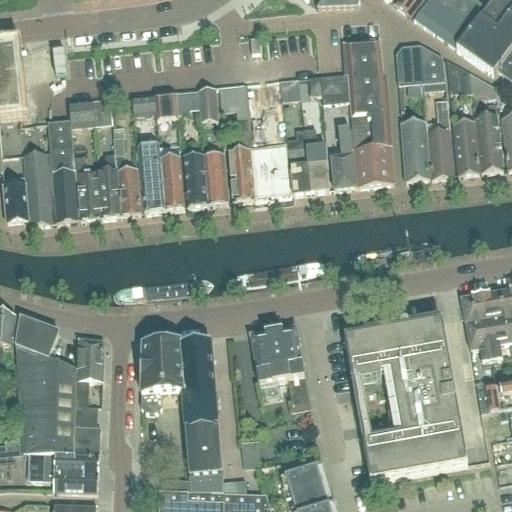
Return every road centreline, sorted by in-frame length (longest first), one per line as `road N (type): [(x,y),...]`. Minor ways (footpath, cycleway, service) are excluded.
road 1 (residential): [(511,186),(36,243),(0,236)]
road 2 (residential): [(352,511),(307,305)]
road 3 (residential): [(511,269),(307,305)]
road 4 (residential): [(307,305),(120,329)]
road 5 (residential): [(208,2),(239,30),(379,19)]
road 6 (residential): [(120,329),(121,510)]
road 7 (residential): [(0,302),(120,329)]
road 8 (residential): [(0,510),(121,510)]
